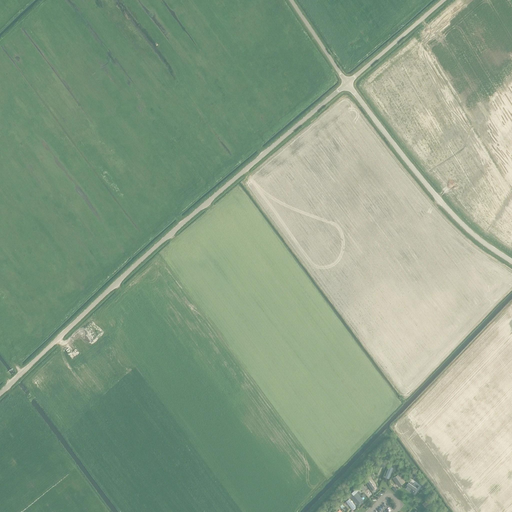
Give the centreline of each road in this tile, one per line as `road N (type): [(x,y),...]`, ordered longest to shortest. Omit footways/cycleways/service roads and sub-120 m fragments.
road 1 (unclassified): [(0,393),(346,82)]
road 2 (unclassified): [(511,261),(447,209),(346,82)]
road 3 (unclassified): [(346,82),(443,0)]
